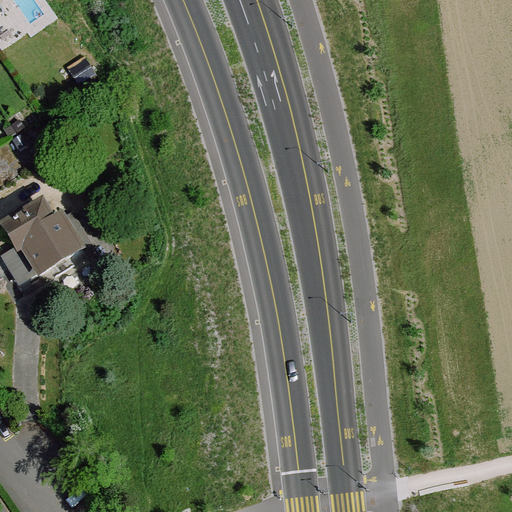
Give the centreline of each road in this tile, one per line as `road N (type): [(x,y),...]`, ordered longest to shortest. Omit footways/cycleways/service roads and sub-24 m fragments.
road 1 (tertiary): [(183,0),(268,266),(304,511)]
road 2 (tertiary): [(351,511),(314,239),(254,0)]
